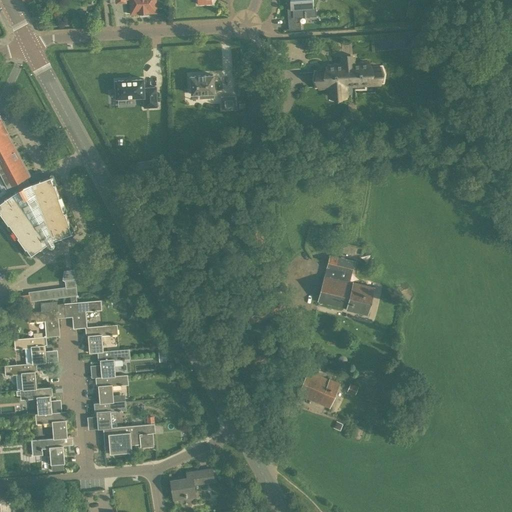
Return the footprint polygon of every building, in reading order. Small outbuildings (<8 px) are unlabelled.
[(129,0),(131,14),(139,14),(148,14),(148,13),(157,13),(155,0),(115,0),(116,3),(126,3),(125,0),(129,0)] [(313,7),(312,0),(289,0),(290,3),(287,4),(289,30),(301,29),(300,22),(296,22),(296,16),(304,15),(305,19),(306,19),(306,17),(316,16),(316,7),(313,7)] [(364,83),(364,84),(380,83),(379,67),(369,67),(368,62),(354,63),(353,59),(342,60),(342,64),(327,65),(328,70),(318,71),(319,87),(329,86),(330,97),(346,95),(345,80),(366,79),(366,81),(365,81),(365,83),(364,83)] [(214,92),(213,75),(191,76),(191,94),(205,93),(206,98),(214,97),(213,93),(214,92)] [(144,80),(116,82),(117,99),(144,97),(145,108),(158,108),(157,88),(145,88),(144,80)] [(221,97),(222,109),(235,108),(235,97),(221,97)] [(0,212),(30,256),(41,248),(44,253),(50,246),(52,247),(54,246),(55,244),(63,243),(61,237),(73,233),(51,176),(23,187),(20,189),(13,193),(9,185),(28,175),(5,132),(6,131),(0,119),(0,212)] [(476,181),(493,191),(501,176),(484,167),(476,181)] [(346,310),(367,315),(374,288),(352,282),(352,283),(349,282),(354,262),(330,256),(318,301),(346,308),(346,310)] [(28,294),(29,301),(70,296),(76,295),(77,295),(76,287),(75,280),(77,278),(74,270),(64,271),(62,279),(62,280),(65,282),(65,287),(28,292),(28,294)] [(244,304),(247,315),(251,327),(258,325),(278,319),(288,316),(281,294),(280,287),(267,291),(269,296),(244,304)] [(19,303),(29,301),(28,294),(18,296),(19,303)] [(86,311),(102,310),(101,300),(71,303),(73,328),(87,327),(86,311)] [(41,312),(28,313),(29,323),(44,321),(46,337),(60,335),(57,310),(57,301),(40,303),(41,312)] [(89,353),(99,352),(103,351),(102,336),(118,334),(117,325),(87,327),(89,353)] [(31,348),(32,363),(34,363),(46,362),(44,337),(14,339),(15,349),(31,348)] [(243,351),(252,370),(271,361),(262,342),(243,351)] [(98,378),(127,375),(115,376),(114,360),(130,359),(129,349),(103,351),(99,352),(102,377),(98,378)] [(21,374),(23,390),(36,389),(34,363),(32,363),(5,366),(5,375),(21,374)] [(329,380),(308,371),(298,394),(329,408),(340,384),(329,379),(329,380)] [(98,378),(100,403),(113,402),(112,386),(128,385),(127,375),(98,378)] [(37,398),(38,414),(52,413),(49,388),(36,389),(23,390),(20,390),(17,390),(17,395),(20,395),(21,400),(37,398)] [(98,429),(108,428),(112,427),(110,412),(126,410),(125,401),(113,402),(100,403),(96,403),(98,429)] [(52,423),(54,438),(62,438),(67,437),(65,412),(52,413),(38,414),(35,414),(36,424),(52,423)] [(108,428),(108,434),(110,453),(132,451),(131,442),(140,441),(141,447),(154,446),(153,432),(149,432),(148,424),(129,426),(112,428),(112,427),(108,428)] [(62,438),(54,438),(31,440),(33,456),(43,455),(42,449),(49,448),(51,464),(64,463),(62,438)] [(171,481),(174,499),(195,496),(194,484),(215,481),(213,469),(186,472),(187,478),(171,481)] [(0,511),(0,501),(13,501),(12,491),(0,491),(0,511)]
